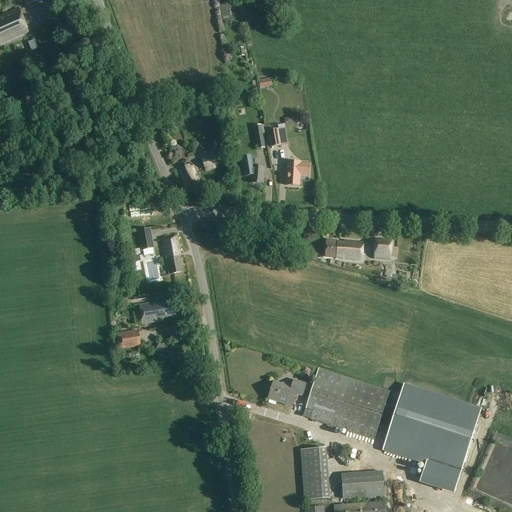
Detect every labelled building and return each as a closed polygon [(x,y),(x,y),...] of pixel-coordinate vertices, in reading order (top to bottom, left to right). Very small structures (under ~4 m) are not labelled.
[(0,43),(27,33),(19,9),(0,16),(0,43)] [(270,79),(258,81),(260,88),(272,86),(270,79)] [(256,149),(264,148),(262,132),(264,132),(263,124),(253,126),(256,149)] [(270,148),(281,146),(279,129),(267,131),(270,148)] [(205,171),(218,166),(218,164),(215,157),(214,155),(201,161),(205,171)] [(251,158),(242,159),(240,159),(242,178),(251,177),(251,184),(263,185),(265,169),(252,168),(251,158)] [(309,176),(309,165),(300,164),(300,163),(287,163),(286,186),(299,187),(300,175),(309,176)] [(190,167),(189,166),(178,169),(181,178),(183,177),(184,180),(183,181),(188,195),(201,191),(192,166),(190,167)] [(140,250),(154,248),(150,228),(137,231),(140,250)] [(169,275),(181,272),(177,255),(179,254),(176,236),(162,239),(169,275)] [(344,245),(337,245),(337,243),(326,242),(325,260),(361,263),(363,245),(344,243),(344,245)] [(390,260),(391,244),(375,242),(374,259),(390,260)] [(142,325),(164,321),(163,318),(175,316),(172,300),(139,305),(142,325)] [(119,350),(140,347),(138,331),(116,334),(119,350)] [(158,344),(156,350),(166,354),(168,348),(158,344)] [(384,362),(387,374),(393,372),(390,360),(384,362)] [(384,361),(377,362),(378,374),(385,373),(384,361)] [(373,440),(389,392),(318,369),(302,417),(373,440)] [(302,396),(306,385),(293,381),(291,388),(273,382),(268,399),(292,407),(296,394),(302,396)] [(479,410),(403,386),(383,449),(459,473),(479,410)] [(298,452),(300,502),(325,501),(323,451),(298,452)] [(416,459),(409,462),(414,473),(421,470),(416,459)] [(342,500),(384,497),(382,472),(340,475),(342,500)] [(333,511),(384,511),(384,502),(333,505),(333,511)]
